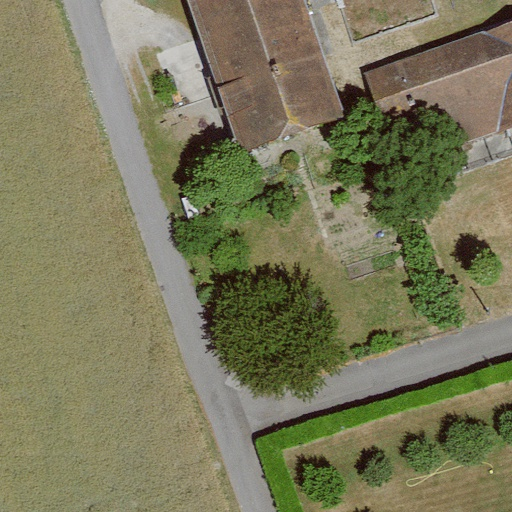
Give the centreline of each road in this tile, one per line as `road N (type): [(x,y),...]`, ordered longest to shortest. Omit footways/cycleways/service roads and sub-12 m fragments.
road 1 (residential): [(221,433),(75,0)]
road 2 (residential): [(511,347),(221,433)]
